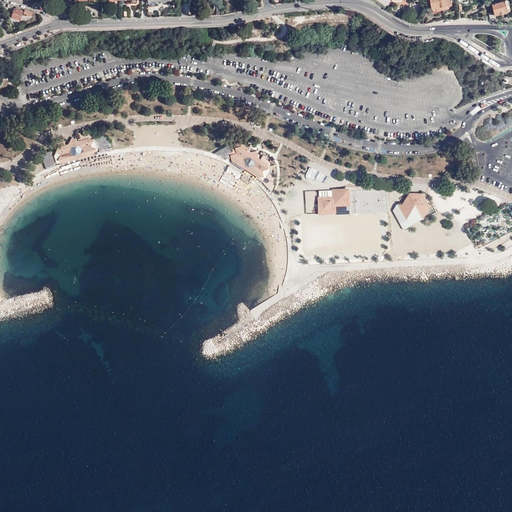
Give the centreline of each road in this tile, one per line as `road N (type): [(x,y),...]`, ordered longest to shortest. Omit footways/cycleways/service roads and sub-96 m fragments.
road 1 (secondary): [(268,11),(219,20),(66,23)]
road 2 (secondary): [(491,29),(406,29),(365,5),(342,2)]
